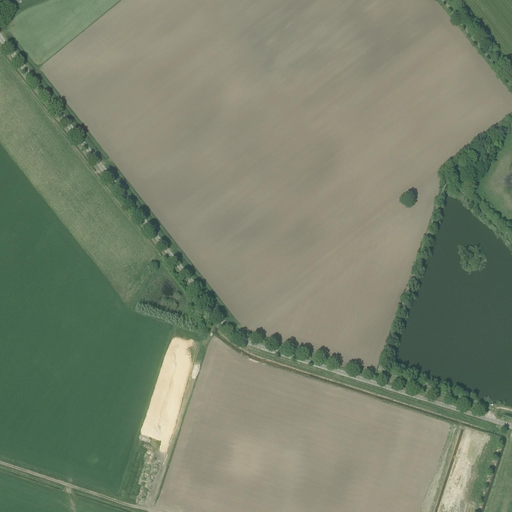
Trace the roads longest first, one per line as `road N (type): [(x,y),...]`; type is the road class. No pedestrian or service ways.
road 1 (unclassified): [(511,426),(237,337),(0,36)]
road 2 (track): [(0,462),(150,511)]
